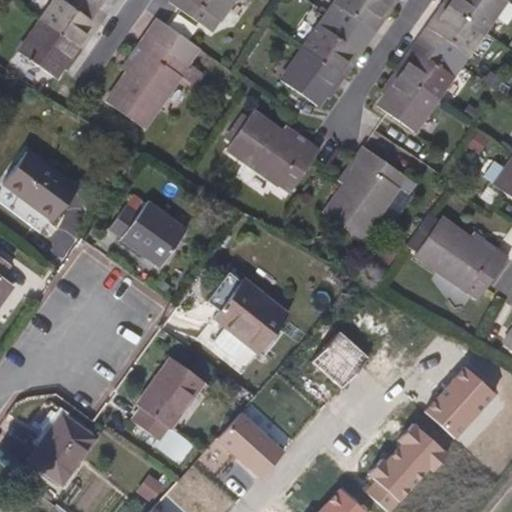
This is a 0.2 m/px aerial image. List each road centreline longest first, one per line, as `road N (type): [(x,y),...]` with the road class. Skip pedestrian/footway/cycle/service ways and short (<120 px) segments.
road 1 (residential): [(376,383),(252,511)]
road 2 (residential): [(407,0),(355,83),(340,126)]
road 3 (residential): [(0,384),(38,373),(95,305)]
